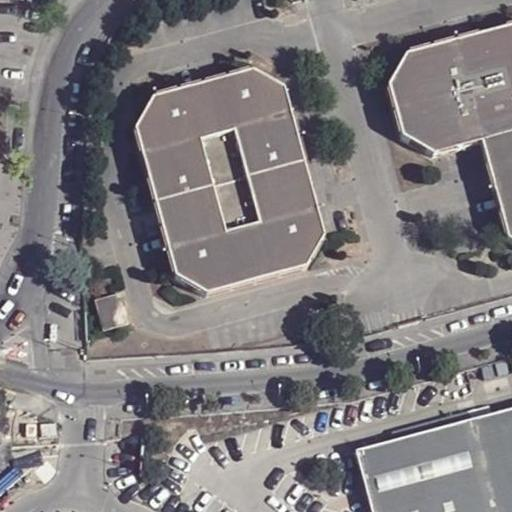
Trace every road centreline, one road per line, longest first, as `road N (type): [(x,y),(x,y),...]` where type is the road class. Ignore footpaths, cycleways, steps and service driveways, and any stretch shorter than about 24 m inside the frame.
road 1 (unclassified): [(23,402),(343,375),(511,330)]
road 2 (unclassified): [(107,0),(71,40),(54,80),(36,230)]
road 3 (unclassified): [(36,230),(23,402)]
